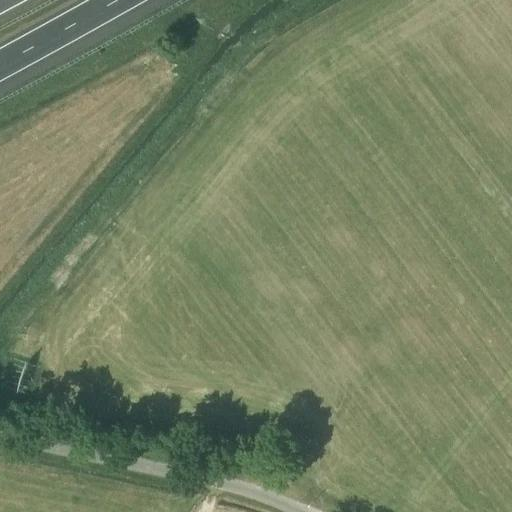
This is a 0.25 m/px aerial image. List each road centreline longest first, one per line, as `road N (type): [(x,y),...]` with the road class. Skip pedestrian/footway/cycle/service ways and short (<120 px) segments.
road 1 (track): [(316,0),(253,42),(0,336)]
road 2 (unclassified): [(296,511),(233,490),(0,439)]
road 3 (motorway): [(0,65),(121,0)]
